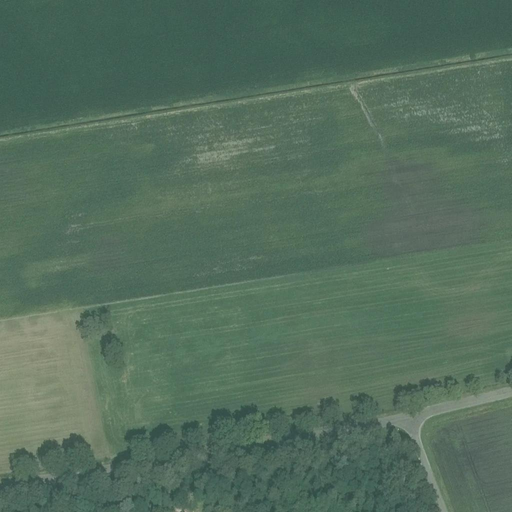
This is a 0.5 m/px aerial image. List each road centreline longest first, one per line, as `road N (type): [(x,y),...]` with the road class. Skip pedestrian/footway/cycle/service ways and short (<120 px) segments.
road 1 (unclassified): [(0,486),(409,417)]
road 2 (track): [(176,511),(75,508),(59,502),(50,478)]
